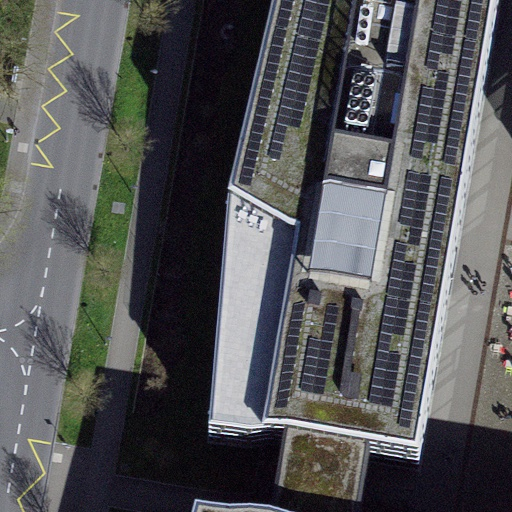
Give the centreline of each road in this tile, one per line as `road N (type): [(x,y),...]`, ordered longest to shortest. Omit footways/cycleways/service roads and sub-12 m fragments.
road 1 (residential): [(36,337),(91,0)]
road 2 (residential): [(6,511),(36,337)]
